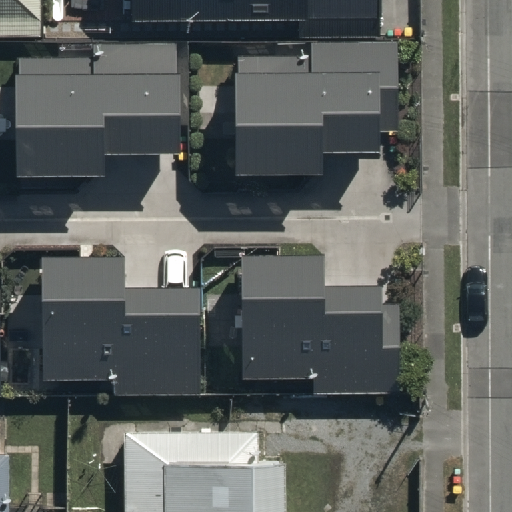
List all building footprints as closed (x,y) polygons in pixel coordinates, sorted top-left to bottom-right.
[(0,0),(0,29),(40,30),(40,0),(0,0)] [(124,0),(124,17),(377,14),(376,0),(124,0)] [(231,48),(231,53),(233,159),(316,158),(316,136),(375,135),(375,126),(395,126),(394,33),(302,34),(302,47),(231,48)] [(97,47),(15,48),(15,162),(101,162),(101,139),(176,139),(176,36),(97,36),(97,47)] [(320,238),(237,238),(238,368),(311,368),(312,389),(397,388),(396,298),(379,298),(379,269),(321,270),(320,238)] [(123,239),(37,239),(38,373),(108,373),(108,391),(195,391),(194,270),(124,271),(123,239)] [(258,423),(120,423),(120,511),(299,511),(300,511),(285,511),(284,451),(258,451),(258,423)] [(0,511),(7,511),(8,446),(0,446),(0,511)]
